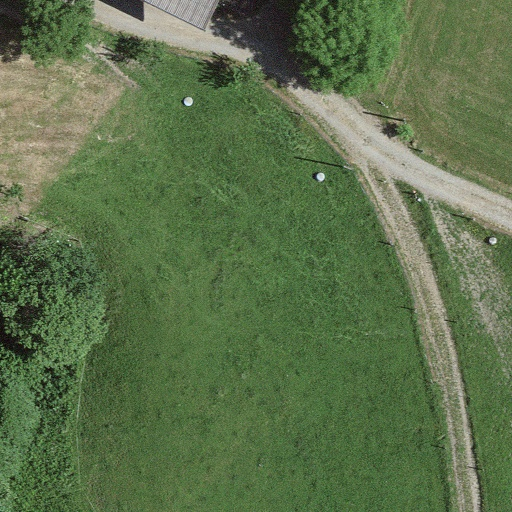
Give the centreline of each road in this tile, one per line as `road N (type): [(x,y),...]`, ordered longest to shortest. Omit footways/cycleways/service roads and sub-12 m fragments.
road 1 (track): [(511,226),(270,76),(77,0)]
road 2 (track): [(467,511),(448,362),(414,246),(369,138)]
